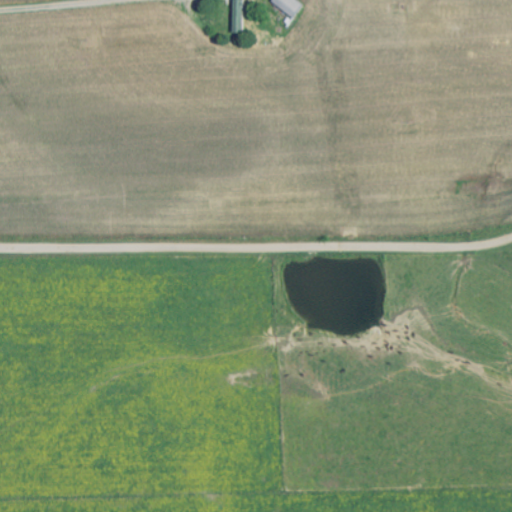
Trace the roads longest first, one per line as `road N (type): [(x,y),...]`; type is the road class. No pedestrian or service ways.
road 1 (residential): [(0,202),(511,218)]
road 2 (residential): [(394,215),(405,511)]
